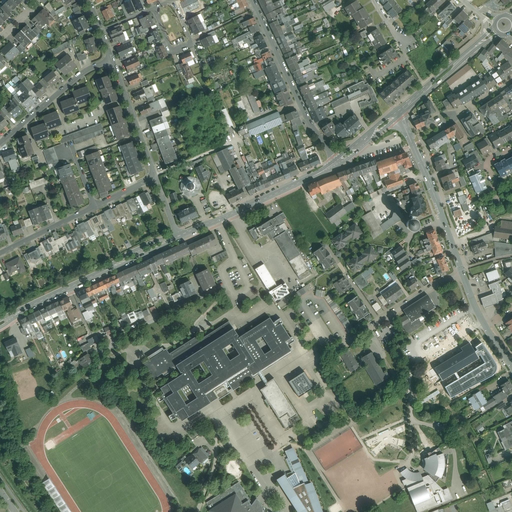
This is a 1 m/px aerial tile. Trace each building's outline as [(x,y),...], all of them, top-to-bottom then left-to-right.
[(21,3),(17,0),(9,0),(9,1),(15,8),(21,3)] [(142,8),(138,0),(133,0),(131,1),(135,11),(142,8)] [(245,0),(243,0),(238,3),(240,9),(241,9),(248,5),(245,0)] [(258,0),(262,9),(263,9),(272,4),(270,0),(258,0)] [(402,10),(392,0),(379,0),(381,1),(382,1),(383,3),(383,4),(385,5),(383,6),(384,6),(387,9),(387,10),(388,12),(387,13),(388,12),(390,15),(389,15),(392,19),(393,18),(397,14),(402,10)] [(431,0),(426,5),(429,9),(427,10),(430,14),(434,11),(444,1),(442,0),(431,0)] [(9,1),(4,6),(10,13),(15,8),(9,1)] [(131,1),(124,4),(128,14),(135,11),(131,1)] [(333,1),(323,8),(325,12),(335,6),(333,1)] [(361,9),(356,1),(345,8),(350,16),(352,15),(361,29),(372,22),(363,7),(361,9)] [(49,2),(45,7),(51,13),(54,10),(49,2)] [(451,3),(440,13),(443,17),(445,15),(447,17),(456,9),(453,6),(454,6),(451,3)] [(272,4),(263,9),(265,14),(271,11),(271,10),(272,8),(275,6),(274,4),(272,4)] [(108,9),(102,12),(106,20),(113,17),(110,10),(112,9),(110,5),(107,6),(108,9)] [(10,13),(4,6),(0,9),(0,12),(7,20),(12,15),(10,13)] [(53,20),(44,9),(38,15),(48,25),(53,20)] [(462,11),(454,19),(460,25),(467,19),(468,17),(462,11)] [(48,25),(38,15),(32,21),(37,26),(40,29),(46,24),(47,25),(48,25)] [(150,15),(144,18),(146,25),(147,27),(148,27),(154,25),(150,15)] [(78,19),(73,21),(74,22),(75,21),(78,27),(77,28),(79,33),(84,30),(89,28),(83,16),(78,19)] [(197,16),(188,20),(190,24),(192,28),(201,23),(197,16)] [(254,18),(246,22),(248,25),(249,28),(257,24),(254,18)] [(450,18),(445,23),(447,26),(453,21),(450,18)] [(473,25),(467,19),(460,25),(458,28),(462,31),(463,30),(466,33),(473,25)] [(201,23),(192,28),(193,31),(195,35),(204,30),(201,23)] [(257,24),(249,28),(251,31),(252,34),(255,32),(259,30),(257,24)] [(143,26),(138,29),(140,34),(146,32),(149,31),(148,27),(147,27),(146,25),(143,26)] [(32,31),(27,26),(21,31),(31,41),(37,36),(32,31)] [(114,30),(109,32),(112,37),(123,33),(120,28),(114,30)] [(376,30),(372,32),(368,34),(370,38),(371,37),(374,41),(381,36),(378,33),(379,33),(376,29),(376,30)] [(157,30),(150,33),(151,37),(153,40),(154,44),(161,41),(157,30)] [(31,41),(21,31),(15,37),(21,44),(24,47),(25,47),(31,41)] [(243,41),(257,34),(255,32),(252,34),(251,31),(236,38),(238,43),(243,41)] [(123,33),(112,37),(114,43),(119,40),(125,38),(123,33)] [(248,42),(250,43),(255,41),(254,38),(258,37),(257,34),(243,41),(244,44),(248,42)] [(292,34),(285,37),(287,42),(291,40),(295,38),(293,34),(292,34)] [(258,37),(254,38),(255,41),(257,44),(264,41),(261,35),(258,37)] [(283,35),(276,38),(279,45),(287,42),(285,37),(283,35)] [(383,40),(381,36),(374,41),(376,44),(374,45),(377,48),(381,46),(380,46),(384,43),(384,44),(385,43),(383,40)] [(93,37),(85,40),(89,53),(98,50),(93,37)] [(209,38),(202,41),(205,49),(215,44),(212,37),(211,37),(209,38)] [(452,46),(446,40),(443,44),(448,50),(451,46),(452,46)] [(508,45),(501,40),(498,44),(496,47),(503,52),(507,46),(508,45)] [(68,41),(51,50),(54,55),(70,47),(68,41)] [(257,44),(255,41),(248,45),(250,50),(258,47),(257,44)] [(264,41),(257,44),(258,47),(258,49),(259,50),(263,49),(267,47),(264,41)] [(487,51),(484,49),(481,54),(486,58),(490,54),(490,55),(496,47),(498,44),(497,42),(494,45),(492,44),(487,51)] [(10,43),(2,51),(10,59),(18,52),(18,51),(16,49),(10,43)] [(123,46),(117,49),(121,58),(125,56),(133,52),(131,49),(133,48),(130,43),(123,46)] [(163,46),(156,49),(160,58),(167,55),(163,46)] [(289,46),(281,49),(283,54),(291,51),(289,46)] [(503,52),(502,54),(504,56),(506,54),(506,53),(509,49),(510,48),(507,46),(503,52)] [(392,48),(379,56),(384,64),(397,56),(392,48)] [(82,55),(81,52),(76,54),(79,62),(87,59),(85,54),(82,55)] [(265,53),(261,55),(262,56),(263,59),(264,61),(272,58),(269,52),(265,53)] [(291,52),(284,55),(286,60),(293,57),(291,52)] [(183,63),(181,64),(181,65),(180,65),(182,72),(184,71),(186,77),(191,74),(188,67),(186,62),(193,60),(190,53),(180,57),(183,63)] [(511,61),(511,59),(506,54),(504,56),(503,57),(511,63),(511,61)] [(68,55),(55,65),(64,76),(77,65),(68,55)] [(286,60),(289,65),(297,62),(298,61),(298,60),(296,56),(293,57),(286,60)] [(137,57),(132,59),(129,60),(130,62),(124,64),(128,72),(141,66),(137,57)] [(272,58),(264,61),(266,64),(267,68),(275,65),(272,58)] [(483,62),(482,64),(485,69),(488,67),(491,65),(486,58),(483,62)] [(495,61),(493,63),(499,71),(501,69),(500,68),(495,61)] [(297,62),(289,65),(292,73),(300,70),(300,69),(298,64),(297,62)] [(255,65),(254,65),(257,72),(262,70),(261,66),(259,63),(255,65)] [(310,65),(309,66),(310,69),(305,71),(307,74),(307,73),(312,71),(318,69),(315,63),(310,65)] [(500,68),(501,69),(506,76),(511,72),(511,68),(508,63),(500,68)] [(468,64),(456,72),(457,74),(460,77),(471,69),(468,64)] [(267,68),(265,69),(271,83),(281,78),(275,65),(267,68)] [(499,71),(496,72),(502,80),(507,77),(506,76),(501,69),(499,71)] [(262,70),(257,72),(253,74),(255,79),(265,75),(262,70)] [(292,73),(295,79),(302,76),(301,72),(300,70),(292,73)] [(416,81),(407,70),(379,94),(388,105),(416,81)] [(44,79),(50,86),(51,87),(60,80),(58,78),(54,73),(53,71),(44,79)] [(502,80),(496,72),(493,74),(491,76),(496,84),(502,80)] [(457,74),(446,82),(449,86),(460,78),(460,77),(457,74)] [(138,75),(128,79),(130,85),(140,81),(138,75)] [(108,76),(96,80),(101,92),(102,92),(107,105),(118,101),(113,87),(112,87),(108,76)] [(295,80),(298,85),(305,82),(304,79),(302,76),(295,79),(295,80)] [(490,77),(483,82),(487,89),(488,89),(495,84),(490,77)] [(50,86),(44,79),(44,78),(41,80),(47,87),(47,88),(50,86)] [(281,78),(271,83),(276,94),(286,90),(281,78)] [(35,88),(27,79),(23,84),(26,88),(35,98),(37,95),(33,90),(35,88)] [(47,87),(41,80),(38,83),(39,84),(40,84),(44,89),(47,87)] [(307,84),(299,88),(302,96),(311,92),(315,90),(320,88),(326,86),(323,80),(314,84),(315,87),(310,90),(308,86),(307,84)] [(366,80),(348,88),(351,94),(354,93),(369,86),(366,80)] [(481,80),(468,88),(474,97),(487,89),(483,82),(481,80)] [(35,88),(33,90),(37,95),(39,97),(46,91),(44,89),(40,84),(39,84),(35,88)] [(378,102),(370,85),(369,86),(354,93),(356,98),(368,93),(369,93),(371,98),(374,104),(378,102)] [(152,86),(143,90),(146,96),(146,97),(152,94),(153,93),(152,91),(153,90),(153,89),(152,89),(151,87),(152,86)] [(87,87),(73,92),(75,98),(78,105),(92,100),(87,87)] [(35,98),(26,88),(24,90),(26,93),(33,100),(35,98)] [(468,88),(456,96),(461,103),(462,105),(474,97),(468,88)] [(22,89),(17,93),(19,96),(18,97),(20,99),(26,93),(24,90),(23,90),(22,89)] [(143,90),(133,94),(136,101),(146,97),(146,96),(143,90)] [(286,90),(276,94),(275,94),(281,107),(285,106),(285,107),(293,104),(286,90)] [(511,102),(511,101),(509,102),(507,98),(508,97),(504,91),(500,94),(504,100),(511,110),(511,109),(511,102)] [(252,92),(247,95),(254,114),(260,112),(252,92)] [(312,95),(311,92),(302,96),(305,102),(313,98),(312,95)] [(17,93),(14,96),(19,103),(22,101),(20,99),(18,97),(19,96),(17,93)] [(20,99),(22,101),(27,108),(34,102),(33,100),(26,93),(20,99)] [(351,94),(347,96),(349,101),(350,102),(356,98),(354,93),(351,94)] [(454,94),(448,99),(451,104),(454,108),(461,103),(456,96),(454,94)] [(500,95),(487,104),(493,114),(499,122),(504,120),(502,117),(499,112),(500,111),(498,108),(502,105),(507,114),(506,114),(508,117),(511,115),(511,111),(511,110),(504,100),(500,94),(500,95)] [(347,96),(331,103),(333,109),(349,101),(347,96)] [(75,98),(61,103),(65,116),(80,110),(78,105),(75,98)] [(313,98),(305,102),(307,107),(315,103),(314,100),(313,98)] [(364,101),(359,103),(361,108),(374,104),(371,98),(370,102),(366,100),(365,102),(364,101)] [(436,111),(429,99),(426,101),(427,102),(424,103),(425,104),(428,110),(430,114),(436,111)] [(448,99),(442,102),(445,107),(451,104),(448,99)] [(153,102),(149,105),(148,104),(138,109),(142,116),(152,111),(151,111),(152,111),(151,110),(153,109),(154,112),(160,109),(162,108),(161,108),(158,100),(154,102),(152,100),(153,102)] [(23,111),(14,101),(10,104),(12,107),(8,111),(10,113),(13,116),(14,118),(23,111)] [(242,101),(236,103),(239,111),(240,111),(245,109),(242,101)] [(315,103),(307,107),(310,112),(311,112),(318,109),(317,105),(315,103)] [(487,104),(479,109),(484,116),(486,115),(488,118),(489,117),(493,114),(487,104)] [(8,111),(4,106),(1,109),(6,116),(10,113),(8,111)] [(120,106),(107,111),(112,125),(125,121),(120,106)] [(318,109),(311,112),(314,119),(315,118),(317,122),(326,117),(324,111),(321,113),(319,108),(318,109)] [(232,126),(225,109),(221,111),(228,128),(231,127),(232,126)] [(295,109),(285,114),(288,122),(291,120),(294,119),(299,117),(295,109)] [(428,110),(424,112),(425,112),(426,115),(420,117),(421,118),(424,126),(433,122),(430,114),(428,110)] [(58,112),(43,117),(45,124),(48,130),(62,125),(58,112)] [(279,112),(246,126),(249,133),(250,136),(250,137),(282,124),(288,122),(285,114),(280,116),(279,112)] [(472,113),(461,120),(471,137),(480,132),(481,134),(485,132),(479,123),(472,113)] [(340,123),(335,127),(337,130),(335,131),(337,134),(336,135),(340,139),(344,135),(346,136),(349,134),(351,138),(354,135),(353,134),(359,129),(360,130),(363,127),(355,114),(342,125),(340,123)] [(493,114),(489,117),(494,125),(499,122),(493,114)] [(419,115),(415,117),(416,120),(413,122),(417,129),(424,126),(421,118),(420,117),(419,115)] [(161,117),(150,121),(152,127),(164,123),(161,117)] [(297,127),(294,119),(291,120),(293,126),(292,126),(299,146),(303,144),(297,127)] [(125,121),(112,125),(114,130),(127,126),(125,121)] [(322,128),(327,136),(332,133),(335,131),(337,130),(335,127),(331,122),(328,124),(323,127),(322,128)] [(164,123),(152,127),(152,128),(153,127),(155,133),(154,133),(166,129),(164,123)] [(511,125),(496,133),(496,132),(489,136),(495,148),(502,144),(502,145),(511,138),(511,123),(511,124),(511,125)] [(45,124),(31,129),(36,142),(50,136),(48,130),(45,124)] [(98,124),(73,133),(75,139),(91,133),(94,132),(97,131),(99,130),(100,130),(98,124)] [(245,124),(239,127),(241,131),(238,132),(240,137),(243,135),(249,133),(245,124)] [(460,130),(456,124),(450,127),(454,135),(455,135),(456,137),(457,139),(463,135),(460,130)] [(127,126),(114,130),(116,135),(129,131),(128,131),(127,126)] [(450,127),(444,131),(448,139),(449,138),(450,140),(456,137),(455,135),(454,135),(450,127)] [(166,129),(154,133),(154,134),(155,133),(157,139),(156,139),(156,140),(168,135),(166,129)] [(129,131),(116,135),(118,141),(131,136),(130,136),(129,131)] [(444,131),(433,138),(438,146),(447,140),(449,143),(450,142),(448,139),(444,131)] [(75,139),(73,140),(75,145),(93,138),(91,133),(75,139)] [(27,135),(19,138),(22,146),(19,147),(23,158),(34,153),(27,135)] [(69,135),(59,138),(62,144),(71,141),(69,135)] [(168,135),(156,140),(157,140),(158,139),(160,145),(159,146),(170,141),(168,135)] [(433,138),(427,141),(430,146),(431,149),(431,150),(430,150),(432,154),(433,153),(433,154),(440,150),(438,146),(433,138)] [(170,141),(159,146),(160,146),(162,151),(161,152),(173,148),(170,141)] [(484,141),(481,143),(481,144),(478,146),(483,155),(485,154),(486,153),(490,150),(488,147),(485,141),(484,141)] [(133,142),(120,146),(122,151),(135,147),(133,142)] [(459,143),(453,146),(456,151),(462,148),(459,143)] [(472,143),(464,147),(467,152),(475,148),(472,143)] [(297,147),(298,153),(305,150),(304,146),(303,144),(299,146),(297,147)] [(235,154),(231,146),(227,148),(231,157),(235,154)] [(135,147),(122,151),(124,156),(136,151),(135,147)] [(173,148),(161,152),(163,158),(175,154),(173,148)] [(231,157),(227,148),(216,153),(222,164),(226,172),(230,170),(236,167),(233,162),(231,157)] [(49,149),(43,151),(48,165),(52,164),(54,163),(53,160),(49,149)] [(13,150),(2,154),(3,156),(5,161),(5,162),(9,161),(12,171),(19,169),(15,159),(16,158),(13,150)] [(305,150),(298,153),(303,162),(309,160),(307,155),(305,150)] [(86,156),(85,156),(87,161),(101,157),(99,151),(97,151),(94,152),(92,153),(89,155),(86,156)] [(136,151),(124,156),(126,161),(138,156),(136,151)] [(282,154),(284,160),(294,155),(293,151),(288,153),(288,152),(282,154)] [(222,164),(216,153),(211,155),(217,166),(222,164)] [(406,153),(393,157),(396,167),(397,167),(403,165),(405,169),(407,168),(407,169),(409,168),(411,167),(406,153)] [(175,154),(163,158),(166,164),(177,160),(175,154)] [(245,157),(253,173),(257,171),(254,164),(250,155),(245,157)] [(294,155),(284,160),(286,164),(296,159),(295,155),(294,155)] [(471,157),(463,161),(467,168),(468,168),(474,165),(478,162),(475,157),(474,155),(471,157)] [(138,156),(126,161),(128,166),(140,161),(138,156)] [(318,156),(309,160),(311,168),(321,164),(318,156)] [(101,157),(87,161),(89,167),(103,162),(101,157)] [(393,157),(376,163),(378,169),(380,176),(387,173),(398,169),(397,167),(396,167),(393,157)] [(443,159),(435,162),(438,172),(446,169),(443,159)] [(500,162),(499,163),(494,165),(501,177),(511,171),(511,170),(505,161),(504,159),(500,162)] [(242,167),(238,160),(233,162),(236,167),(237,170),(242,167)] [(303,162),(298,164),(301,172),(311,168),(309,160),(303,162)] [(375,160),(368,163),(371,171),(374,170),(378,169),(376,163),(375,160)] [(140,161),(128,166),(129,170),(142,166),(140,161)] [(103,162),(89,167),(91,172),(105,167),(103,162)] [(254,164),(257,171),(263,169),(260,162),(254,164)] [(368,163),(362,165),(365,174),(367,173),(371,171),(368,163)] [(69,164),(57,169),(61,179),(73,174),(69,164)] [(222,164),(217,166),(221,174),(226,172),(222,164)] [(208,179),(202,165),(195,168),(201,182),(208,179)] [(296,165),(287,169),(291,177),(299,174),(296,165)] [(362,165),(355,167),(358,176),(362,174),(365,174),(362,165)] [(403,165),(397,167),(398,169),(400,175),(406,172),(405,169),(403,165)] [(142,166),(129,170),(131,175),(144,171),(142,166)] [(105,167),(91,172),(93,178),(107,173),(105,167)] [(236,167),(230,170),(239,189),(242,187),(242,188),(245,186),(237,170),(236,167)] [(246,187),(249,186),(251,185),(250,183),(242,167),(237,170),(245,186),(246,187)] [(355,167),(350,169),(353,178),(355,177),(358,176),(355,167)] [(287,169),(282,172),(285,179),(291,177),(287,169)] [(353,178),(350,169),(344,171),(347,180),(350,179),(353,178)] [(398,169),(387,173),(389,179),(384,181),(388,191),(403,185),(400,175),(398,169)] [(344,171),(337,174),(340,182),(343,181),(347,180),(344,171)] [(280,173),(277,174),(280,182),(285,179),(282,172),(280,173)] [(480,172),(477,173),(477,174),(475,174),(470,177),(469,177),(476,193),(477,193),(482,191),(487,189),(487,188),(486,188),(484,182),(485,181),(484,179),(482,179),(480,173),(480,172)] [(107,173),(93,178),(95,183),(109,178),(107,173)] [(453,173),(440,178),(443,184),(451,181),(452,180),(455,179),(456,179),(453,173)] [(73,174),(61,179),(63,184),(63,183),(75,179),(73,174)] [(277,174),(272,176),(275,184),(280,182),(277,174)] [(337,174),(324,178),(316,182),(321,191),(321,192),(322,195),(342,185),(340,182),(337,174)] [(272,176),(267,178),(270,186),(275,184),(272,176)] [(458,178),(459,181),(462,187),(467,185),(463,176),(458,178)] [(46,177),(29,184),(31,189),(48,183),(46,177)] [(199,190),(200,186),(199,183),(197,180),(194,178),(190,177),(187,178),(184,180),(182,183),(181,187),(182,190),(184,193),(187,195),(191,196),(194,195),(197,193),(199,190)] [(109,178),(95,183),(98,188),(111,184),(109,178)] [(264,179),(261,181),(265,188),(270,186),(267,178),(264,179)] [(75,179),(63,183),(72,208),(84,204),(75,179)] [(261,181),(256,183),(260,191),(265,188),(261,181)] [(451,181),(443,184),(445,191),(453,188),(452,184),(451,182),(451,181)] [(321,191),(316,182),(308,186),(309,189),(308,190),(311,196),(315,194),(321,192),(321,191)] [(251,185),(249,186),(253,194),(260,191),(256,183),(254,184),(251,185)] [(417,183),(409,186),(410,188),(411,191),(419,189),(417,183)] [(111,184),(98,188),(99,194),(107,191),(113,189),(111,184)] [(371,185),(366,187),(370,194),(374,192),(371,185)] [(11,187),(4,189),(7,195),(13,192),(11,187)] [(235,189),(229,192),(230,193),(226,195),(230,204),(238,200),(246,197),(244,192),(242,188),(242,187),(239,189),(235,190),(235,189)] [(419,189),(411,191),(411,192),(412,194),(413,197),(421,195),(419,189)] [(482,191),(477,193),(479,200),(485,196),(482,191)] [(153,203),(148,192),(145,194),(150,203),(150,204),(153,203)] [(173,203),(179,201),(176,192),(170,195),(173,203)] [(145,193),(140,195),(140,196),(136,198),(143,212),(144,212),(148,210),(146,206),(146,207),(145,205),(150,203),(145,194),(145,193)] [(413,197),(411,198),(414,206),(411,208),(410,215),(412,216),(411,219),(412,219),(413,219),(414,219),(415,220),(416,216),(417,217),(422,213),(425,207),(421,195),(413,197)] [(459,197),(458,197),(460,205),(461,204),(464,212),(469,210),(466,202),(467,202),(464,195),(463,195),(459,197)] [(136,198),(133,200),(132,199),(128,201),(128,202),(133,212),(137,210),(139,214),(143,212),(136,198)] [(372,211),(366,200),(361,203),(367,214),(371,211),(372,211)] [(125,203),(122,205),(121,204),(116,206),(117,207),(122,217),(126,215),(128,220),(132,218),(130,213),(125,203)] [(341,203),(324,214),(332,224),(340,218),(347,213),(341,203)] [(395,216),(383,224),(387,229),(392,226),(395,223),(403,218),(396,204),(391,206),(395,216)] [(38,209),(43,221),(52,218),(47,205),(38,209)] [(188,208),(182,211),(182,212),(177,214),(182,224),(198,216),(194,207),(189,209),(188,208)] [(38,208),(34,209),(35,212),(30,214),(34,225),(43,221),(38,209),(38,208)] [(111,209),(105,212),(105,213),(101,215),(107,228),(112,225),(109,220),(115,217),(112,210),(111,209)] [(454,211),(456,218),(463,216),(461,209),(454,211)] [(367,214),(361,218),(373,239),(383,232),(380,226),(371,211),(367,214)] [(101,215),(97,217),(97,216),(90,219),(91,220),(94,227),(95,227),(100,225),(103,230),(107,228),(101,215)] [(279,224),(284,221),(283,220),(280,215),(275,218),(279,224)] [(23,220),(23,221),(25,226),(26,227),(32,225),(30,218),(23,220)] [(340,218),(334,223),(337,226),(343,222),(340,218)] [(408,221),(407,222),(407,223),(406,223),(406,224),(406,225),(406,226),(406,227),(407,228),(408,229),(409,230),(410,231),(411,231),(412,231),(413,231),(414,231),(415,231),(415,230),(416,230),(417,229),(417,228),(418,227),(418,226),(418,225),(418,224),(418,223),(418,222),(417,222),(417,221),(416,221),(416,220),(415,220),(414,219),(413,219),(412,219),(411,219),(410,220),(409,220),(408,221)] [(94,227),(91,220),(88,222),(93,232),(96,230),(95,227),(94,227)] [(271,220),(267,222),(266,220),(249,231),(255,241),(268,233),(272,239),(274,238),(300,280),(310,274),(308,270),(309,270),(302,259),(306,257),(289,229),(288,230),(284,223),(285,223),(284,221),(279,224),(275,226),(271,220)] [(88,222),(84,224),(84,223),(77,226),(81,234),(82,234),(87,231),(91,239),(92,239),(96,238),(94,234),(93,232),(88,222)] [(19,225),(10,228),(13,236),(23,232),(22,227),(21,224),(19,225)] [(355,224),(346,230),(347,233),(343,236),(341,234),(331,240),(338,250),(342,248),(345,246),(344,246),(348,243),(346,241),(351,238),(352,240),(356,238),(359,236),(358,236),(362,233),(355,224)] [(511,228),(500,227),(494,226),(494,232),(493,237),(510,240),(511,240),(511,228)] [(434,230),(425,234),(426,236),(427,236),(429,239),(429,241),(437,238),(434,230)] [(494,232),(469,241),(471,247),(482,243),(488,241),(492,242),(493,237),(494,232)] [(188,246),(190,252),(192,256),(206,249),(206,248),(210,245),(211,247),(218,244),(213,234),(188,246)] [(71,236),(67,238),(66,236),(55,242),(58,249),(65,245),(68,250),(72,248),(73,251),(75,250),(75,251),(76,251),(76,250),(77,249),(76,246),(80,244),(79,242),(76,236),(72,238),(71,236)] [(53,238),(41,244),(42,246),(45,252),(47,256),(59,250),(58,249),(55,242),(53,238)] [(437,238),(429,241),(430,244),(431,247),(439,244),(437,238)] [(186,242),(161,254),(164,262),(165,263),(179,257),(179,256),(183,254),(184,255),(190,252),(188,246),(186,242)] [(471,247),(474,255),(483,251),(482,251),(487,249),(484,242),(482,243),(471,247)] [(511,244),(509,244),(495,242),(495,248),(495,257),(511,254),(511,244)] [(439,244),(431,247),(432,249),(434,255),(442,252),(439,244)] [(326,252),(323,246),(314,252),(316,256),(316,257),(317,258),(317,259),(317,260),(318,260),(318,261),(319,260),(322,264),(322,265),(322,266),(323,268),(324,269),(325,268),(326,270),(335,264),(331,258),(332,258),(327,251),(326,252)] [(371,246),(361,253),(363,255),(358,258),(357,256),(347,263),(354,272),(357,270),(358,271),(360,269),(360,268),(363,266),(362,263),(366,260),(368,262),(372,260),(372,261),(375,259),(374,258),(378,256),(371,246)] [(394,251),(392,253),(389,255),(393,260),(395,259),(394,259),(395,258),(404,252),(405,252),(401,246),(394,251)] [(35,251),(30,254),(29,253),(25,255),(31,267),(36,264),(36,265),(43,262),(39,255),(37,251),(35,251)] [(225,251),(215,256),(217,261),(227,256),(225,251)] [(404,252),(395,258),(394,259),(395,259),(398,264),(397,265),(398,265),(407,258),(408,258),(404,252)] [(161,254),(153,258),(157,265),(161,264),(164,262),(161,254)] [(440,258),(436,259),(435,257),(432,258),(433,261),(435,267),(446,263),(444,256),(440,258)] [(19,258),(7,265),(9,270),(11,273),(19,269),(21,273),(26,271),(19,258)] [(153,258),(148,260),(151,268),(157,265),(153,258)] [(407,258),(398,265),(401,270),(411,264),(407,258)] [(148,260),(141,263),(145,271),(151,268),(148,260)] [(164,262),(161,264),(162,266),(161,266),(165,274),(166,274),(169,272),(165,263),(164,262)] [(145,271),(141,263),(136,266),(139,273),(145,271)] [(446,263),(435,267),(438,274),(449,270),(446,263)] [(276,284),(264,264),(255,269),(267,289),(268,289),(270,291),(269,292),(270,295),(271,294),(275,301),(278,299),(278,300),(289,293),(287,289),(288,288),(285,283),(282,285),(281,284),(277,287),(275,284),(276,284)] [(157,265),(151,268),(153,271),(152,271),(155,278),(160,276),(157,270),(158,269),(157,265)] [(136,266),(129,269),(133,277),(134,280),(135,281),(137,279),(141,287),(145,285),(141,277),(139,273),(136,266)] [(145,271),(139,273),(141,277),(152,271),(153,271),(151,268),(145,271)] [(129,269),(123,272),(126,280),(129,278),(133,277),(129,269)] [(208,269),(196,274),(204,290),(215,285),(208,269)] [(366,270),(361,274),(364,279),(364,278),(369,275),(366,270)] [(497,270),(486,274),(489,282),(499,278),(497,270)] [(126,280),(123,272),(116,275),(120,282),(123,290),(130,287),(128,284),(126,280)] [(361,274),(353,279),(360,290),(368,284),(364,278),(364,279),(361,274)] [(116,275),(110,278),(114,285),(115,285),(120,282),(116,275)] [(344,277),(335,283),(338,288),(347,282),(344,277)] [(110,278),(104,281),(107,288),(112,286),(114,285),(110,278)] [(414,278),(406,284),(411,291),(415,288),(414,288),(419,284),(414,278)] [(104,281),(97,284),(101,291),(104,289),(107,288),(104,281)] [(189,281),(181,285),(182,288),(180,289),(182,292),(182,293),(187,290),(189,296),(195,294),(193,290),(193,291),(192,289),(190,286),(190,285),(191,285),(189,281)] [(165,282),(160,285),(164,293),(169,291),(165,282)] [(347,282),(338,288),(342,293),(351,287),(347,282)] [(490,284),(489,285),(490,290),(492,289),(494,294),(497,302),(498,302),(501,300),(503,298),(498,282),(490,284)] [(97,284),(91,287),(95,294),(101,291),(97,284)] [(404,293),(398,284),(391,289),(396,297),(397,298),(404,293)] [(91,286),(85,289),(89,297),(95,294),(91,287),(91,286)] [(388,286),(381,291),(383,294),(391,289),(388,286)] [(152,288),(147,291),(151,299),(156,296),(152,288)] [(85,289),(77,293),(78,294),(77,294),(78,297),(79,296),(81,300),(89,297),(85,289)] [(396,297),(391,289),(383,294),(382,295),(388,303),(389,304),(397,298),(396,297)] [(178,293),(172,296),(175,302),(181,299),(179,294),(178,293)] [(497,302),(494,294),(481,299),(484,308),(498,303),(498,302),(497,302)] [(388,303),(382,295),(378,298),(384,305),(388,303)] [(427,295),(403,310),(404,311),(406,315),(411,322),(417,318),(435,307),(427,295)] [(360,302),(356,296),(347,303),(350,306),(350,307),(350,308),(350,309),(351,310),(352,311),(353,310),(355,314),(355,315),(356,316),(356,317),(357,319),(358,318),(359,320),(368,314),(365,308),(366,308),(361,301),(360,302)] [(68,297),(59,301),(63,309),(64,311),(67,309),(69,311),(67,312),(72,321),(75,319),(76,319),(77,319),(77,318),(81,317),(76,308),(73,309),(72,307),(73,307),(68,297)] [(91,300),(84,304),(86,308),(86,309),(93,305),(92,304),(91,300)] [(59,301),(53,304),(56,312),(63,309),(59,301)] [(376,303),(372,306),(375,311),(380,308),(376,303)] [(53,304),(46,308),(50,315),(52,314),(56,312),(53,304)] [(46,308),(39,311),(43,319),(48,316),(50,315),(46,308)] [(39,311),(34,314),(38,322),(40,320),(43,319),(39,311)] [(141,311),(135,314),(138,320),(144,317),(141,311)] [(343,313),(337,317),(341,322),(346,318),(343,313)] [(38,322),(34,314),(28,317),(32,325),(33,324),(38,322)] [(417,318),(411,322),(406,315),(398,320),(408,334),(422,325),(417,318)] [(128,316),(122,319),(125,326),(131,323),(128,316)] [(28,317),(20,320),(24,328),(27,327),(32,325),(28,317)] [(238,336),(229,322),(200,340),(197,336),(169,354),(166,349),(143,364),(153,379),(173,366),(174,367),(176,366),(182,374),(175,379),(174,377),(159,386),(164,393),(157,398),(159,402),(164,399),(173,413),(169,416),(171,420),(178,416),(182,421),(218,398),(213,391),(227,382),(233,391),(255,377),(253,375),(258,372),(260,371),(291,351),(293,349),(291,347),(289,349),(287,346),(295,341),(292,337),(290,338),(281,324),(283,323),(280,318),(273,323),(270,319),(269,318),(246,333),(238,338),(237,337),(238,336)] [(354,329),(349,322),(343,326),(349,333),(354,329)] [(32,325),(27,327),(28,328),(29,328),(32,335),(32,336),(33,339),(34,338),(37,337),(36,333),(32,325)] [(106,334),(98,338),(101,344),(109,340),(107,335),(106,334)] [(16,338),(5,343),(9,351),(15,348),(18,355),(22,353),(19,346),(16,338)] [(89,343),(81,347),(83,352),(91,348),(89,343)] [(469,343),(460,348),(462,351),(434,368),(442,381),(454,373),(456,372),(479,358),(478,356),(475,352),(469,343)] [(478,356),(480,355),(484,363),(459,378),(457,379),(445,387),(451,398),(493,375),(494,374),(495,372),(496,370),(496,369),(496,366),(496,365),(496,363),(495,361),(492,358),(482,343),(475,347),(477,350),(475,352),(478,356)] [(349,349),(341,354),(351,372),(354,370),(352,367),(357,364),(349,349)] [(292,353),(291,351),(260,371),(261,372),(292,353)] [(371,352),(363,357),(363,358),(364,360),(378,384),(389,377),(386,372),(383,374),(371,352)] [(88,355),(85,357),(84,356),(80,359),(85,368),(94,362),(91,358),(90,358),(88,355)] [(271,393),(280,387),(274,378),(268,382),(261,372),(260,371),(258,372),(265,384),(266,386),(267,386),(271,393)] [(314,387),(304,371),(288,382),(299,397),(301,396),(307,392),(314,387)] [(501,392),(493,397),(493,398),(496,403),(497,403),(506,397),(505,395),(511,390),(511,386),(508,381),(501,385),(502,388),(499,390),(501,392)] [(267,386),(266,386),(260,390),(266,399),(264,400),(268,406),(270,404),(286,429),(292,425),(289,420),(297,414),(280,387),(271,393),(267,386)] [(479,394),(478,392),(472,396),(473,396),(469,399),(475,410),(482,405),(486,402),(480,394),(479,394)] [(486,402),(482,405),(485,410),(496,403),(493,398),(486,402)] [(504,402),(496,407),(498,410),(506,405),(504,402)] [(511,421),(505,425),(506,428),(500,431),(502,435),(505,434),(508,439),(502,442),(506,450),(511,446),(511,421)] [(198,430),(190,435),(193,439),(200,434),(198,430)] [(439,447),(430,453),(431,454),(432,455),(425,459),(425,462),(425,466),(424,469),(430,474),(429,475),(428,476),(435,483),(437,481),(439,477),(440,478),(443,473),(444,468),(444,463),(444,458),(443,453),(442,454),(440,450),(439,447)] [(209,460),(199,449),(188,459),(188,458),(185,461),(192,468),(195,465),(195,466),(199,462),(200,464),(207,458),(209,460)] [(307,482),(292,449),(285,452),(287,455),(288,458),(286,459),(291,472),(286,476),(285,475),(278,479),(298,511),(321,511),(311,483),(306,485),(305,482),(307,482)] [(181,459),(175,465),(177,468),(185,461),(183,462),(181,459)] [(422,478),(420,472),(418,473),(416,473),(413,473),(412,473),(410,471),(409,471),(407,469),(407,468),(400,473),(402,476),(405,477),(406,478),(405,479),(402,481),(404,486),(406,485),(407,488),(416,511),(421,511),(452,499),(448,488),(443,490),(435,483),(428,476),(428,475),(422,478)] [(72,511),(53,477),(45,481),(61,511),(72,511)] [(504,488),(511,486),(509,480),(502,482),(504,488)] [(239,482),(206,503),(210,510),(209,511),(264,511),(262,511),(262,509),(262,508),(262,507),(261,506),(261,505),(260,503),(259,502),(258,501),(257,500),(256,499),(256,498),(252,503),(239,482)] [(511,511),(511,507),(509,500),(501,502),(502,506),(494,509),(493,506),(488,508),(489,511),(511,511)]
